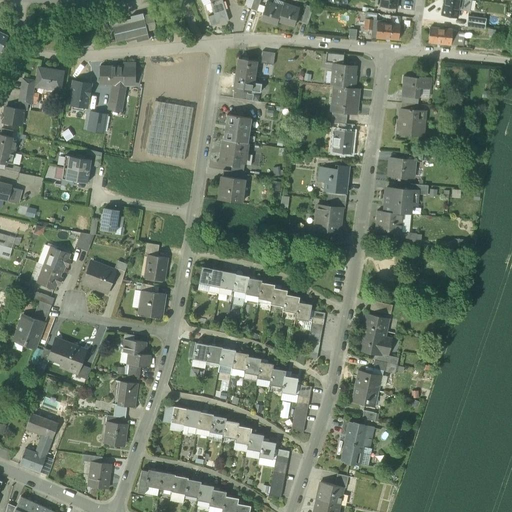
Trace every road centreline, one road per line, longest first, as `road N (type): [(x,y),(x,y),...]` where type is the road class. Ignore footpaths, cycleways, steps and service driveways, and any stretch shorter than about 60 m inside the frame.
road 1 (residential): [(385,50),(332,385),(292,511)]
road 2 (residential): [(200,45),(76,58),(16,49)]
road 3 (residential): [(113,511),(171,335)]
road 4 (residential): [(193,212),(218,43)]
road 5 (residential): [(385,50),(267,39),(218,43)]
road 6 (residential): [(171,335),(193,212)]
